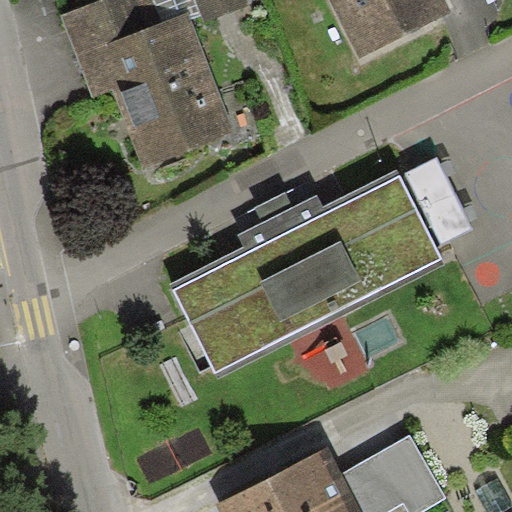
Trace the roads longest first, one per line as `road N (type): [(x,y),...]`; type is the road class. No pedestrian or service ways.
road 1 (unknown): [(170,511),(431,387),(511,370)]
road 2 (residential): [(81,511),(0,163)]
